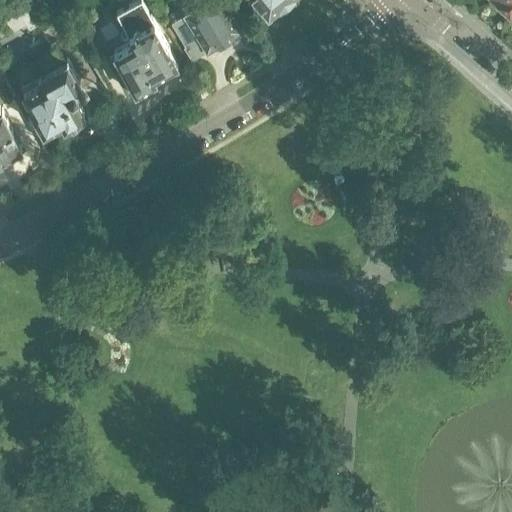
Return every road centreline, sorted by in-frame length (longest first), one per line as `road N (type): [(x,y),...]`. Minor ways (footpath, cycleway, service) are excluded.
road 1 (residential): [(0,239),(287,83),(400,0)]
road 2 (tertiary): [(511,89),(410,0)]
